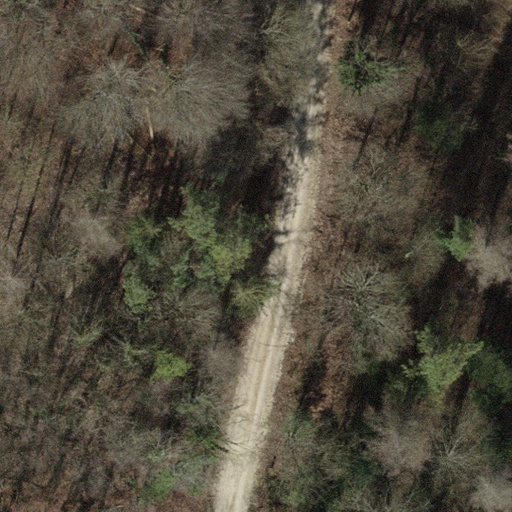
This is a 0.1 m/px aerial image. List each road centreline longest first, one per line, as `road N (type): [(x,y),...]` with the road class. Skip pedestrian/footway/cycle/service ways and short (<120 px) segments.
road 1 (track): [(315,0),(304,192),(230,511)]
road 2 (track): [(0,407),(97,316),(171,162),(193,0)]
